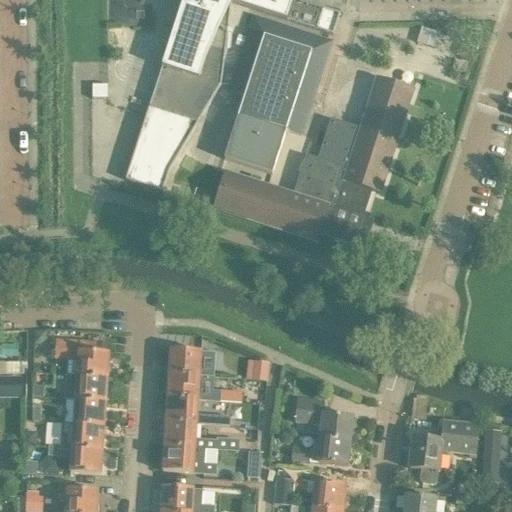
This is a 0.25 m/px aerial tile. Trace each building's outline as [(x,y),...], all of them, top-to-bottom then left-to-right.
[(126,182),(145,188),(163,194),(169,173),(221,87),(231,4),(333,37),(340,16),(290,0),(200,0),(198,9),(183,4),(126,182)] [(301,138),(332,44),(253,18),(229,93),(244,98),(224,161),(272,177),(286,133),(301,138)] [(426,47),(431,32),(421,29),(417,44),(426,47)] [(243,47),(246,39),(239,37),(236,45),(243,47)] [(226,175),(215,211),(317,244),(318,240),(319,235),(354,247),(360,230),(364,231),(370,233),(371,228),(373,223),(363,219),(372,192),(381,195),(413,93),(377,81),(369,106),(365,105),(361,118),(365,120),(361,130),(331,121),(318,161),(315,160),(314,163),(307,167),(302,166),(293,196),(258,185),(259,181),(252,178),(251,183),(226,175)] [(108,87),(92,87),(92,100),(108,100),(108,87)] [(47,335),(36,335),(36,346),(42,346),(47,341),(47,335)] [(78,363),(77,379),(108,381),(110,356),(101,355),(102,346),(80,344),(57,343),(56,361),(78,363)] [(200,379),(200,378),(207,378),(207,379),(221,380),(222,370),(200,369),(201,354),(171,352),(170,377),(200,379)] [(254,363),(252,381),(266,382),(268,365),(254,363)] [(221,395),(199,394),(200,379),(170,377),(168,401),(198,403),(241,406),(242,394),(221,393),(221,395)] [(10,379),(0,379),(0,399),(10,400),(10,379)] [(77,379),(76,403),(106,405),(108,381),(77,379)] [(32,388),(32,398),(42,398),(43,388),(32,388)] [(230,420),(206,419),(197,418),(198,403),(168,401),(166,425),(196,427),(229,429),(230,420)] [(322,428),(321,441),(350,444),(353,419),(317,415),(319,403),(299,401),(296,425),(322,428)] [(105,429),(106,405),(76,403),(74,427),(105,429)] [(32,407),(31,423),(40,423),(40,407),(32,407)] [(205,452),(238,454),(239,443),(218,442),(218,444),(195,443),(196,427),(166,425),(165,449),(205,452)] [(410,470),(419,472),(418,480),(422,484),(438,486),(441,454),(476,458),(479,429),(443,425),(441,443),(413,440),(410,470)] [(103,453),(105,429),(74,427),(62,426),(60,450),(103,453)] [(498,485),(501,434),(484,433),(481,484),(498,485)] [(26,435),(25,445),(35,445),(35,439),(32,435),(26,435)] [(348,468),(350,444),(321,441),(318,465),(348,468)] [(103,453),(60,450),(49,449),(48,457),(72,459),(71,475),(101,477),(103,453)] [(216,467),(204,467),(205,452),(165,449),(163,473),(193,475),(215,477),(216,467)] [(309,464),(311,452),(293,450),(291,462),(309,464)] [(248,479),(260,480),(262,456),(250,455),(248,479)] [(24,463),(23,476),(36,477),(37,464),(24,463)] [(274,507),(290,508),(291,509),(293,493),(307,494),(308,484),(277,481),(274,507)] [(313,511),(323,511),(342,511),(345,488),(316,485),(313,511)] [(458,485),(457,494),(477,496),(478,487),(458,485)] [(201,508),(202,492),(164,490),(162,511),(213,511),(214,508),(201,508)] [(68,503),(67,511),(96,511),(98,493),(59,491),(58,502),(68,503)] [(475,508),(477,496),(457,494),(456,506),(475,508)] [(42,511),(43,498),(26,497),(25,511),(42,511)] [(405,511),(434,511),(436,501),(407,498),(405,511)]
